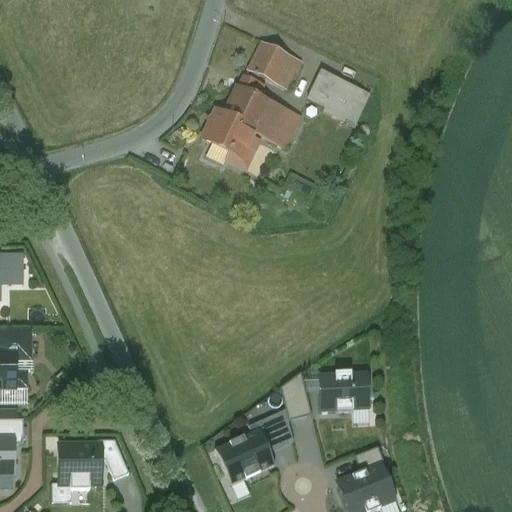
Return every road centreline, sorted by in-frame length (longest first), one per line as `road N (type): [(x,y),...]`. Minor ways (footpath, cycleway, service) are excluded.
road 1 (unclassified): [(191,511),(35,168)]
road 2 (unclassified): [(216,0),(185,92),(156,129),(116,149),(35,168)]
